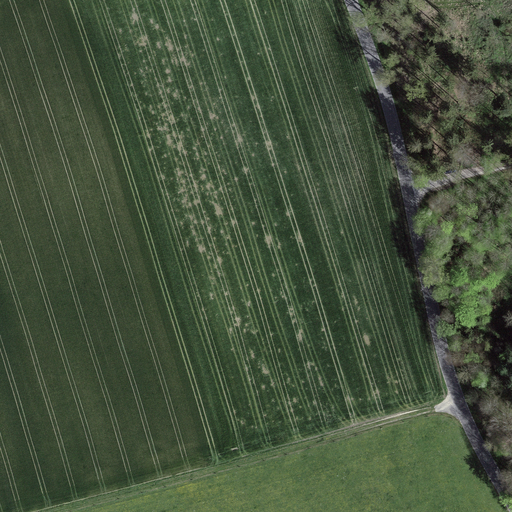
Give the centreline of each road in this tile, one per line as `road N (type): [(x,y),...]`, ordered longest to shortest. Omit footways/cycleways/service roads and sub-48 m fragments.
road 1 (unclassified): [(350,0),(387,94),(462,406),(511,499)]
road 2 (track): [(462,406),(46,511)]
